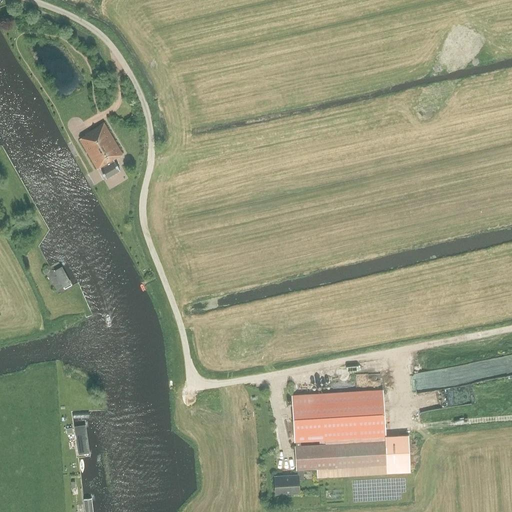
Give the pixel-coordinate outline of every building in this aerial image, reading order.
[(113,160),(123,154),(104,122),(85,133),(86,135),(79,140),(97,170),(100,168),(106,179),(120,171),(113,160)] [(63,289),(71,285),(61,268),(54,272),(63,289)] [(274,476),(275,494),(299,493),(298,480),(304,480),(303,470),(316,469),(317,477),(410,472),(407,434),(385,436),(383,390),(292,395),(295,442),(296,442),(296,446),(295,446),(296,470),(297,470),(298,475),(274,476)] [(87,426),(75,428),(79,458),(91,456),(87,426)] [(93,511),(93,499),(85,500),(85,511),(93,511)]
